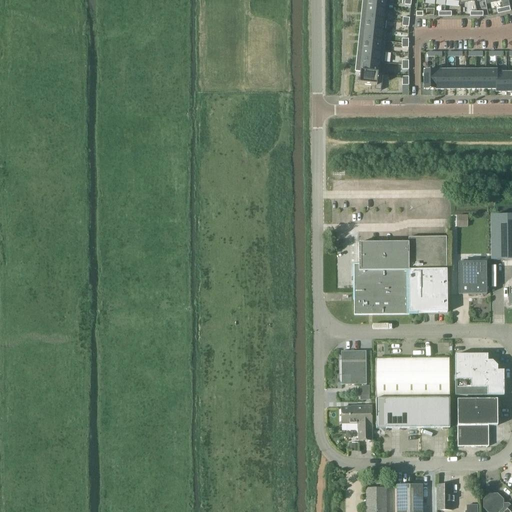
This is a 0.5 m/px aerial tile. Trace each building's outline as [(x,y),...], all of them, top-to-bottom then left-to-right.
[(387,9),(388,0),(367,0),(367,7),(387,9)] [(386,20),(387,9),(367,7),(366,18),(386,20)] [(385,30),(386,20),(366,18),(365,29),(385,31),(385,30)] [(387,31),(385,30),(385,31),(365,29),(364,39),(386,42),(387,31)] [(385,53),(386,42),(364,39),(362,50),(385,53)] [(384,64),(385,53),(362,50),(361,61),(381,63),(381,64),(384,64)] [(380,73),(381,64),(381,63),(361,61),(360,72),(380,74),(380,73)] [(435,90),(435,71),(424,71),(424,90),(435,90)] [(445,89),(445,71),(435,71),(435,90),(445,89)] [(455,89),(455,71),(445,71),(445,89),(455,89)] [(466,89),(465,71),(455,71),(455,89),(466,89)] [(476,89),(476,71),(465,71),(466,89),(476,89)] [(486,89),(486,71),(476,71),(476,89),(486,89)] [(496,89),(496,74),(497,74),(497,71),(486,71),(486,89),(496,89)] [(383,74),(380,73),(380,74),(360,72),(359,84),(375,86),(375,90),(381,91),(383,74)] [(506,92),(506,74),(497,74),(496,74),(496,89),(496,92),(506,92)] [(491,260),(511,260),(511,216),(491,216),(491,260)] [(354,315),(409,315),(409,313),(447,312),(447,237),(408,237),(409,243),(359,243),(359,267),(354,267),(354,315)] [(459,295),(487,294),(486,262),(458,263),(459,295)] [(366,351),(341,352),(341,377),(341,385),(350,385),(366,385),(366,351)] [(455,396),(504,395),(504,371),(497,371),(497,366),(493,361),(488,361),(488,355),(455,355),(455,396)] [(376,401),(420,400),(420,359),(376,359),(376,401)] [(420,359),(420,400),(449,400),(449,359),(420,359)] [(387,429),(417,428),(450,428),(449,400),(420,400),(376,401),(376,429),(380,429),(384,433),(387,429)] [(457,400),(457,412),(458,423),(488,423),(488,426),(498,426),(497,411),(497,400),(457,400)] [(359,441),(372,441),(371,407),(356,407),(356,408),(341,408),(342,424),(359,424),(359,441)] [(458,423),(458,435),(458,447),(489,447),(489,435),(488,426),(488,423),(458,423)] [(422,511),(423,485),(397,485),(396,511),(422,511)] [(437,510),(452,510),(452,487),(437,487),(437,510)] [(366,511),(386,511),(386,489),(366,489),(366,511)] [(511,511),(511,505),(511,506),(509,503),(503,503),(503,500),(497,494),(489,494),(484,500),(484,508),(487,511),(511,511)]
